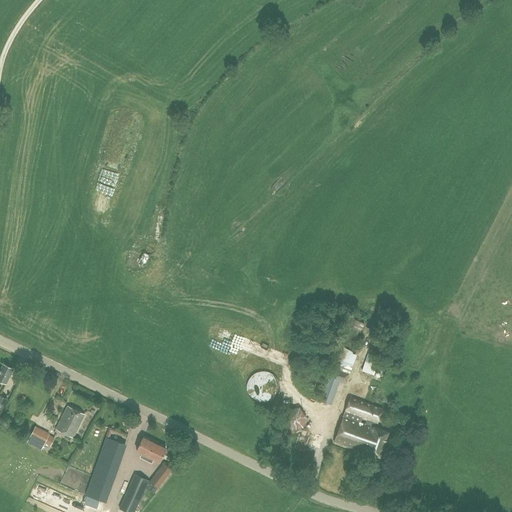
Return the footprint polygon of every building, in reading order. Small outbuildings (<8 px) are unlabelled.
[(132,253),(138,259),(144,252),(139,247),(132,253)] [(346,325),(338,338),(342,340),(342,342),(350,346),(351,346),(358,331),(360,332),(364,323),(348,315),(344,324),(346,325)] [(232,326),(230,331),(251,340),(253,336),(232,326)] [(254,336),(252,341),(263,345),(265,340),(254,336)] [(361,370),(374,374),(377,366),(383,368),(385,360),(384,359),(382,358),(381,359),(379,358),(381,352),(382,352),(385,344),(373,340),(370,349),(369,348),(361,370)] [(340,362),(348,365),(353,351),(338,345),(334,357),(341,359),(340,362)] [(0,369),(0,381),(5,384),(13,369),(3,364),(0,369)] [(331,367),(319,400),(330,404),(339,381),(345,383),(349,373),(331,367)] [(334,440),(364,451),(364,452),(380,457),(389,432),(373,426),(375,422),(377,423),(382,409),(350,397),(334,440)] [(300,422),(306,408),(292,403),(287,417),(300,422)] [(67,406),(56,429),(73,438),(84,414),(67,406)] [(43,416),(40,420),(50,425),(52,421),(43,416)] [(8,424),(26,436),(30,429),(12,418),(8,424)] [(50,433),(35,426),(26,442),(41,449),(44,443),(50,446),(55,438),(49,435),(50,433)] [(140,457),(146,460),(154,443),(143,437),(136,450),(142,453),(140,457)] [(86,495),(83,504),(96,508),(99,500),(105,502),(125,444),(106,438),(86,495)] [(154,443),(146,460),(151,463),(153,459),(159,462),(165,449),(154,443)] [(148,481),(145,488),(153,494),(172,469),(164,463),(149,481),(148,481)] [(133,511),(145,488),(148,481),(135,475),(119,509),(126,511),(133,511)] [(38,479),(34,492),(45,496),(49,482),(38,479)]
